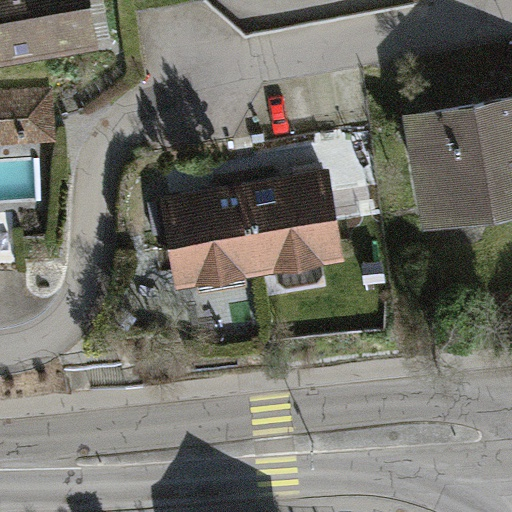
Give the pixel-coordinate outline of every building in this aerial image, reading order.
[(0,0),(0,59),(100,42),(92,0),(0,0)] [(511,91),(407,109),(428,222),(511,207),(511,91)] [(0,137),(52,134),(48,92),(0,95),(0,137)] [(247,180),(262,272),(347,258),(332,167),(247,180)] [(163,194),(178,286),(262,272),(247,180),(163,194)]
